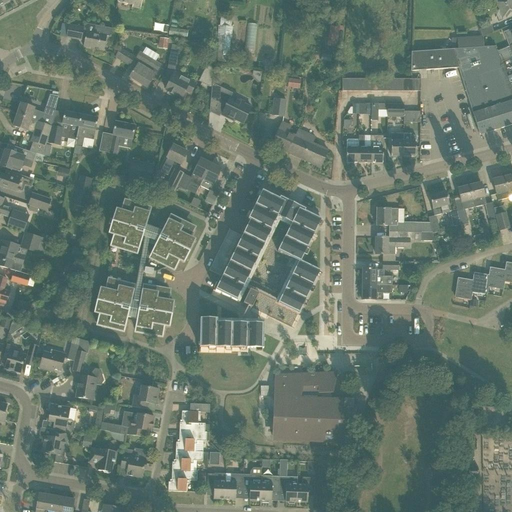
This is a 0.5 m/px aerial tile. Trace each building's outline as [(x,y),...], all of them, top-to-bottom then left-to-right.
[(132,8),(140,10),(142,0),(117,0),(117,2),(132,6),(132,8)] [(196,0),(195,12),(207,14),(208,0),(196,0)] [(385,0),(375,0),(374,15),(395,17),(396,1),(385,0)] [(495,0),(496,1),(491,3),(495,14),(499,13),(502,21),(511,16),(511,1),(511,2),(511,0),(495,0)] [(223,14),(223,23),(249,23),(249,16),(260,17),(260,5),(239,4),(239,14),(223,14)] [(66,37),(81,40),(84,28),(68,25),(66,37)] [(225,25),(225,34),(240,35),(240,45),(261,45),(261,33),(250,33),(251,26),(225,25)] [(83,47),(104,51),(107,36),(111,37),(113,29),(99,27),(98,34),(86,32),(83,47)] [(510,29),(503,32),(509,46),(511,53),(511,29),(510,30),(510,29)] [(374,48),(373,68),(382,68),(382,53),(392,53),(393,32),(381,32),(381,42),(374,42),(374,48)] [(393,32),(392,53),(402,53),(402,69),(410,69),(411,43),(405,43),(405,32),(393,32)] [(278,35),(277,56),(288,56),(287,72),(296,72),(296,46),(290,46),(290,35),(278,35)] [(296,46),(296,72),(304,72),(304,57),(314,57),(315,36),(303,35),(303,46),(296,46)] [(315,36),(314,57),(324,57),(324,73),(333,73),(334,47),(327,47),(327,36),(315,36)] [(482,36),(451,38),(452,50),(483,48),(483,47),(482,36)] [(337,47),(336,73),(345,73),(345,58),(355,58),(356,37),(344,37),(344,47),(337,47)] [(356,37),(355,58),(365,59),(365,74),(373,74),(373,68),(374,48),(367,48),(368,37),(356,37)] [(160,38),(158,48),(167,50),(168,43),(170,44),(171,39),(160,38)] [(224,54),(224,63),(250,64),(250,57),(260,57),(261,45),(240,45),(239,55),(224,54)] [(458,69),(479,135),(511,124),(511,88),(508,80),(502,66),(501,62),(500,60),(497,51),(495,47),(483,48),(452,50),(411,52),(411,72),(458,69)] [(115,58),(129,66),(134,58),(121,49),(115,58)] [(168,69),(175,70),(178,53),(171,51),(168,69)] [(135,69),(129,78),(146,88),(160,65),(155,62),(142,54),(140,53),(136,59),(139,61),(135,69)] [(511,57),(501,62),(502,66),(508,80),(511,88),(511,57)] [(213,69),(206,65),(198,81),(201,83),(200,85),(206,88),(207,86),(211,88),(213,69)] [(175,95),(182,98),(186,91),(191,94),(196,85),(174,73),(165,90),(168,91),(167,93),(174,96),(175,95)] [(291,86),(292,79),(277,77),(276,84),(291,86)] [(342,79),(342,91),(360,91),(360,79),(342,79)] [(372,79),(372,91),(384,91),(384,79),(372,79)] [(390,79),(390,91),(413,91),(413,79),(390,79)] [(212,84),(210,100),(225,107),(221,116),(230,120),(231,119),(235,120),(243,124),(251,108),(237,101),(238,100),(231,97),(233,94),(212,84)] [(273,99),(271,116),(285,118),(285,116),(287,101),(273,99)] [(17,115),(50,127),(52,121),(55,111),(46,108),(44,114),(33,111),(34,108),(20,104),(17,115)] [(347,114),(359,114),(359,104),(352,104),(352,107),(350,107),(347,114)] [(371,115),(371,104),(366,104),(366,105),(359,104),(359,114),(359,115),(366,115),(371,115)] [(371,115),(378,115),(378,110),(387,110),(387,104),(371,104),(371,115)] [(387,117),(403,117),(404,111),(404,105),(387,104),(387,110),(387,117)] [(403,122),(420,122),(420,112),(404,111),(403,117),(403,122)] [(76,140),(81,115),(64,112),(62,124),(61,128),(51,126),(50,127),(46,144),(59,146),(61,137),(76,140)] [(17,115),(13,127),(22,130),(34,134),(31,141),(31,143),(32,143),(44,147),(44,144),(45,143),(50,127),(17,115)] [(75,146),(82,148),(84,141),(83,141),(84,138),(94,140),(94,137),(98,119),(81,115),(76,140),(75,146)] [(101,143),(99,151),(109,153),(109,154),(116,155),(118,144),(120,137),(132,140),(133,136),(135,126),(115,122),(113,136),(112,136),(113,136),(112,143),(111,143),(111,145),(101,143)] [(271,146),(288,154),(296,137),(295,137),(288,133),(290,127),(282,123),(279,129),(275,127),(271,136),(275,137),(271,146)] [(295,134),(297,127),(291,125),(289,132),(295,134)] [(288,154),(320,168),(327,151),(312,144),(315,138),(298,130),(295,137),(296,137),(288,154)] [(391,157),(403,157),(403,134),(391,133),(391,157)] [(403,157),(415,157),(415,136),(410,136),(410,133),(403,133),(403,134),(403,157)] [(346,163),(358,163),(358,148),(359,136),(358,136),(358,140),(348,140),(347,141),(347,148),(346,148),(346,163)] [(358,148),(358,163),(370,163),(370,148),(364,148),(364,136),(359,136),(358,148)] [(370,163),(383,164),(383,136),(371,136),(370,148),(370,163)] [(70,167),(77,169),(82,148),(75,146),(70,167)] [(161,172),(168,175),(174,162),(181,165),(187,153),(173,146),(167,158),(167,159),(161,172)] [(5,151),(0,164),(0,166),(11,170),(11,169),(19,172),(21,168),(24,158),(33,161),(42,164),(43,160),(44,157),(29,152),(19,148),(19,149),(17,155),(15,154),(5,151)] [(183,174),(178,184),(187,188),(190,184),(199,188),(200,186),(203,180),(211,164),(200,159),(196,168),(192,175),(191,178),(183,174)] [(128,179),(150,184),(153,165),(132,160),(128,179)] [(203,180),(200,186),(210,191),(204,202),(212,206),(219,192),(212,188),(213,185),(214,185),(221,170),(211,164),(203,180)] [(59,167),(57,176),(67,178),(69,170),(59,167)] [(173,195),(178,184),(183,174),(174,169),(163,191),(173,195)] [(0,186),(16,192),(19,183),(31,187),(33,180),(6,171),(4,177),(0,175),(0,186)] [(496,195),(497,201),(509,199),(509,197),(504,178),(492,181),(496,195)] [(479,184),(469,186),(473,200),(475,207),(475,208),(485,205),(486,204),(484,198),(483,193),(481,183),(479,184)] [(78,185),(73,206),(85,208),(90,187),(78,185)] [(459,189),(457,189),(460,199),(461,203),(463,210),(465,210),(475,208),(475,207),(473,200),(469,186),(459,189)] [(279,200),(262,191),(214,290),(243,305),(291,328),(320,272),(300,262),(321,220),(304,212),(305,210),(280,198),(279,200)] [(448,213),(451,227),(460,225),(457,212),(456,211),(450,212),(449,206),(449,205),(446,192),(429,196),(434,216),(448,213)] [(28,205),(47,212),(51,200),(32,194),(28,205)] [(0,215),(7,218),(9,219),(7,224),(6,227),(24,233),(30,216),(12,210),(10,210),(1,206),(4,200),(0,198),(0,215)] [(137,252),(150,211),(123,203),(120,212),(115,210),(115,212),(109,232),(108,233),(113,235),(110,244),(137,252)] [(486,204),(485,205),(489,221),(496,219),(495,217),(495,216),(492,204),(492,205),(492,203),(486,204)] [(389,232),(432,233),(429,223),(404,223),(404,210),(376,209),(376,226),(389,227),(389,232)] [(457,211),(456,211),(457,212),(460,225),(460,226),(468,224),(465,210),(463,210),(460,211),(457,211)] [(496,219),(499,230),(506,228),(503,215),(495,217),(496,219)] [(194,231),(169,218),(150,257),(175,269),(180,261),(184,263),(185,262),(184,261),(194,243),(195,241),(190,239),(194,231)] [(432,235),(432,234),(440,232),(436,218),(429,220),(430,223),(429,223),(432,233),(432,235)] [(157,241),(160,229),(147,225),(143,237),(157,241)] [(376,238),(375,255),(386,255),(395,255),(395,248),(409,248),(410,241),(419,241),(421,241),(421,235),(421,233),(389,232),(389,239),(387,239),(386,239),(376,238)] [(21,248),(20,249),(27,251),(37,254),(41,239),(25,234),(21,248)] [(2,241),(0,247),(0,266),(10,270),(20,273),(25,256),(17,254),(19,247),(11,245),(2,241)] [(382,262),(382,270),(383,270),(390,270),(398,270),(398,262),(382,262)] [(487,287),(502,289),(504,282),(505,271),(490,269),(489,276),(487,287)] [(144,277),(155,279),(156,272),(152,271),(145,270),(145,274),(144,277)] [(362,270),(362,285),(376,285),(392,286),(392,279),(392,277),(383,277),(382,277),(376,277),(376,270),(375,270),(372,270),(362,270)] [(46,279),(56,281),(58,275),(48,272),(46,279)] [(11,281),(32,288),(34,280),(13,274),(11,281)] [(471,292),(486,295),(487,287),(489,276),(474,274),(473,282),(471,292)] [(0,301),(6,304),(9,293),(2,291),(6,279),(0,277),(0,301)] [(455,297),(470,300),(471,292),(473,282),(458,279),(455,297)] [(98,314),(96,324),(124,331),(134,288),(107,282),(105,291),(100,290),(94,313),(98,314)] [(362,300),(376,301),(376,294),(392,294),(392,286),(376,285),(362,285),(362,300)] [(170,293),(143,288),(135,331),(163,335),(165,326),(169,327),(170,326),(169,325),(173,305),(174,303),(169,302),(170,293)] [(60,289),(57,300),(64,302),(67,291),(60,289)] [(19,312),(17,312),(15,316),(14,321),(20,323),(22,313),(19,312)] [(248,324),(248,321),(231,321),(231,324),(217,323),(217,320),(215,320),(215,321),(200,321),(200,319),(199,352),(200,352),(200,348),(215,348),(215,353),(216,353),(216,348),(230,349),(230,353),(247,353),(247,349),(263,349),(263,324),(248,324)] [(0,325),(0,327),(9,330),(11,323),(1,320),(0,325)] [(67,360),(75,362),(77,352),(79,346),(71,344),(67,360)] [(25,364),(33,366),(35,356),(38,347),(30,345),(25,364)] [(5,369),(20,373),(23,364),(25,356),(13,353),(15,348),(7,346),(6,351),(3,360),(7,361),(5,369)] [(43,353),(39,369),(50,372),(50,370),(53,371),(53,370),(60,372),(65,355),(52,351),(51,355),(43,352),(43,353)] [(75,362),(72,371),(80,373),(85,354),(77,352),(75,362)] [(78,384),(76,398),(86,400),(93,401),(95,384),(96,379),(102,375),(100,370),(95,369),(91,373),(93,379),(88,378),(78,376),(77,384),(78,384)] [(277,440),(344,443),(347,434),(357,401),(326,400),(326,393),(331,393),(335,374),(309,372),(308,379),(304,378),(305,375),(276,376),(278,397),(273,397),(272,436),(277,436),(277,440)] [(260,386),(260,396),(268,396),(268,386),(260,386)] [(132,408),(146,410),(147,404),(156,405),(159,390),(149,388),(141,387),(139,397),(134,396),(132,408)] [(49,412),(48,422),(54,423),(52,430),(68,433),(72,434),(74,423),(68,422),(70,409),(57,407),(57,405),(49,404),(48,412),(49,412)] [(89,406),(88,412),(94,413),(97,414),(95,423),(101,424),(101,423),(104,409),(95,407),(89,406)] [(179,432),(209,433),(209,425),(205,425),(205,424),(197,424),(198,422),(200,422),(200,413),(182,412),(181,421),(182,421),(182,423),(179,423),(179,432)] [(134,437),(144,438),(145,431),(149,432),(150,428),(152,428),(154,418),(144,416),(137,414),(136,422),(130,421),(129,428),(101,423),(101,424),(100,430),(134,437)] [(44,455),(50,456),(50,454),(59,456),(61,448),(65,449),(67,439),(68,433),(52,430),(51,430),(50,438),(43,436),(43,439),(46,440),(45,443),(44,442),(42,453),(45,453),(44,455)] [(176,443),(175,452),(203,453),(203,442),(209,442),(209,433),(179,432),(179,441),(180,441),(180,443),(176,443)] [(83,437),(82,447),(90,448),(92,438),(83,437)] [(97,470),(111,473),(113,465),(114,465),(116,455),(116,453),(100,450),(100,451),(91,449),(88,463),(96,464),(96,463),(98,464),(97,470)] [(132,477),(142,478),(143,469),(145,470),(147,461),(134,459),(135,451),(125,450),(123,449),(122,457),(120,466),(127,468),(126,476),(128,476),(128,477),(132,477)] [(172,463),(172,472),(197,473),(197,472),(190,472),(190,464),(193,464),(193,461),(202,462),(203,453),(175,452),(175,461),(176,461),(176,463),(172,463)] [(468,467),(469,479),(477,478),(477,466),(468,467)] [(168,492),(186,493),(187,484),(189,484),(189,481),(197,481),(197,473),(172,472),(171,480),(172,480),(172,483),(168,483),(168,492)] [(213,500),(224,500),(225,482),(225,474),(214,474),(207,474),(206,493),(207,493),(207,487),(213,487),(213,500)] [(225,482),(224,500),(235,500),(236,490),(242,490),(243,475),(231,474),(230,482),(225,482)] [(249,501),(260,501),(261,483),(261,476),(253,475),(243,475),(242,490),(249,491),(249,501)] [(268,502),(271,502),(271,492),(278,492),(279,477),(266,476),(261,476),(261,483),(260,501),(262,502),(262,503),(268,503),(268,502)] [(279,477),(278,492),(285,492),(285,502),(287,502),(288,505),(294,505),(295,503),(296,503),(297,477),(292,477),(285,477),(279,477)] [(296,503),(307,503),(307,493),(314,493),(315,478),(303,478),(302,485),(297,484),(297,477),(296,503)] [(35,511),(40,511),(41,510),(48,511),(50,496),(43,495),(44,491),(39,490),(35,511)] [(59,511),(63,494),(58,494),(57,497),(50,496),(48,511),(52,511),(59,511)] [(59,511),(72,511),(74,500),(67,499),(67,495),(63,494),(59,511)] [(81,511),(91,511),(92,511),(88,511),(90,501),(84,500),(81,511)]
